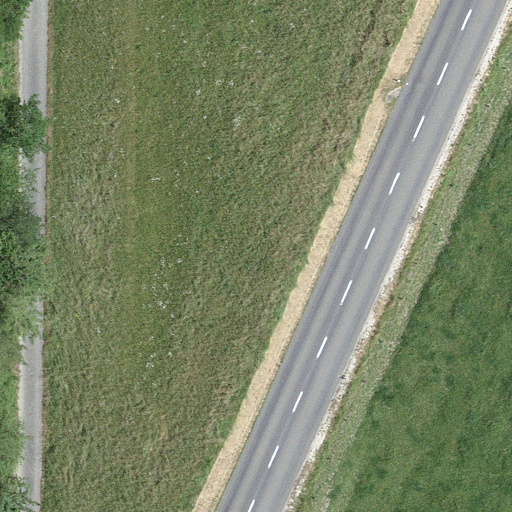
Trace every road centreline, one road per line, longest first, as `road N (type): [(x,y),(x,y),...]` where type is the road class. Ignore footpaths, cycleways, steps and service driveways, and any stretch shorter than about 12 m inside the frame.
road 1 (tertiary): [(474,0),(248,511)]
road 2 (track): [(34,511),(31,0)]
